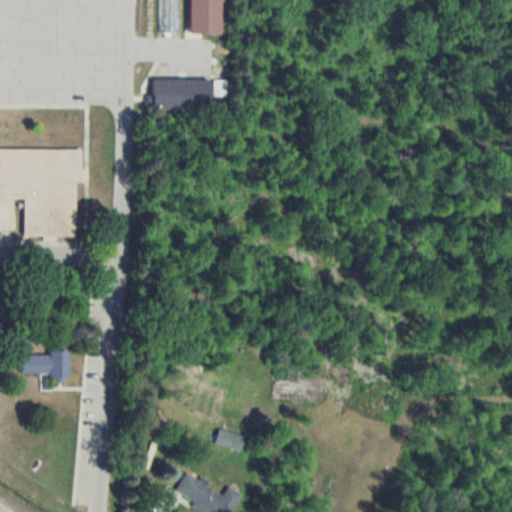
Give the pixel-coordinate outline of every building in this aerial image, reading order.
[(199,0),(200,26),(229,26),(229,0),(199,0)] [(153,110),(211,111),(211,94),(222,94),(222,80),(153,79),(153,110)] [(81,150),(0,149),(0,199),(24,200),(23,236),(74,237),(75,181),(80,181),(81,150)] [(49,373),(49,378),(69,378),(69,352),(22,352),(22,373),(49,373)] [(228,511),(239,495),(228,488),(224,495),(186,472),(174,492),(207,511),(228,511)]
